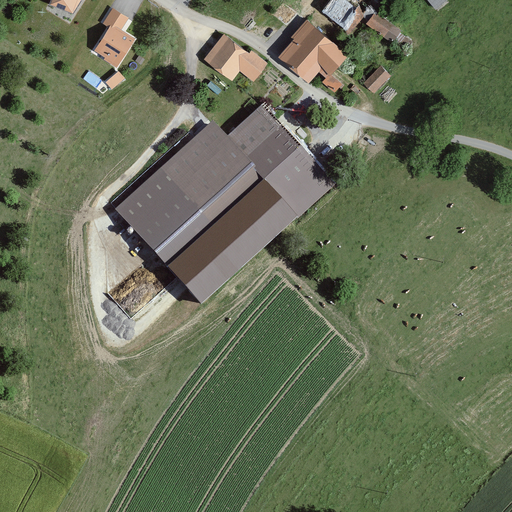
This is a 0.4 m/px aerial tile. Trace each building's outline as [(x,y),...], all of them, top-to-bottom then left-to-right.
[(73,14),(81,0),(51,0),(50,5),(73,14)] [(447,0),(427,0),(436,10),(447,0)] [(401,31),(378,14),(377,16),(374,13),(366,24),(392,43),(401,31)] [(289,38),(277,52),(306,78),(318,65),(325,71),(326,70),(343,51),(304,16),(288,34),(289,38)] [(135,39),(111,24),(94,51),(118,66),(135,39)] [(265,60),(221,29),(201,57),(230,78),(237,68),(252,78),(265,60)] [(379,64),(362,81),(372,91),(389,74),(379,64)] [(120,69),(106,79),(113,87),(126,77),(120,69)] [(339,81),(326,70),(319,78),(332,89),(339,81)] [(259,102),(221,137),(262,182),(295,218),(333,183),(259,102)] [(221,137),(210,124),(115,208),(167,266),(262,182),(221,137)] [(262,182),(167,266),(200,303),(295,218),(262,182)]
